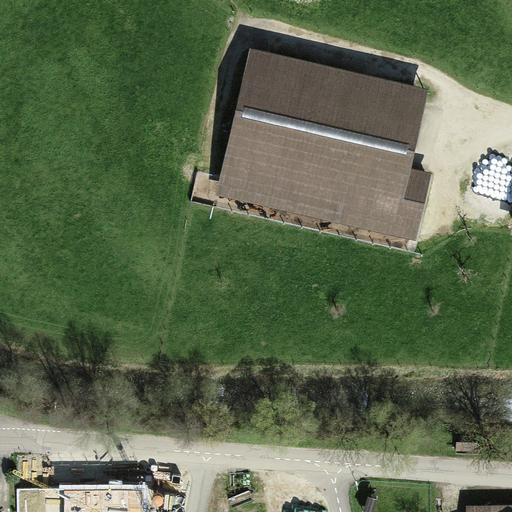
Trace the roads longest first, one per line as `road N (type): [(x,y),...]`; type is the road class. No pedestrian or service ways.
road 1 (residential): [(0,438),(319,462)]
road 2 (residential): [(319,462),(511,478)]
